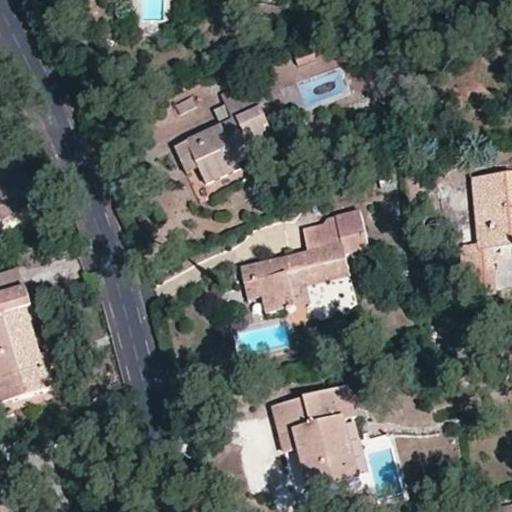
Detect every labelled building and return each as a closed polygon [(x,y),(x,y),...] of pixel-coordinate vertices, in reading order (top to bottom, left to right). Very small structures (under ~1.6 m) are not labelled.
[(318,61),(312,47),(295,54),(301,68),(318,61)] [(262,110),(251,86),(222,98),(233,123),(262,110)] [(271,130),(262,110),(233,123),(177,150),(183,165),(195,160),(200,172),(208,188),(243,172),(240,165),(274,149),(267,132),(271,130)] [(189,177),(200,172),(195,160),(183,165),(189,177)] [(0,180),(0,196),(11,211),(37,191),(20,166),(0,180)] [(511,178),(474,181),(477,230),(479,246),(464,248),(466,273),(496,271),(495,252),(511,250),(511,178)] [(0,196),(0,219),(11,211),(0,196)] [(369,252),(361,212),(332,220),(329,221),(324,226),(305,230),(309,253),(243,268),(247,288),(261,285),(263,300),(267,316),(295,310),(289,281),(348,267),(347,257),(369,252)] [(462,231),(464,248),(479,246),(477,230),(462,231)] [(350,278),(348,267),(289,281),(295,310),(311,306),(309,288),(350,278)] [(0,375),(2,382),(9,380),(15,402),(58,389),(46,356),(37,358),(33,347),(38,345),(27,311),(34,309),(27,289),(25,290),(19,270),(0,275),(0,375)] [(496,271),(466,273),(468,298),(497,296),(496,271)] [(250,302),(263,300),(261,285),(247,288),(250,302)] [(492,347),(489,318),(454,322),(458,351),(492,347)] [(45,343),(38,345),(33,347),(37,358),(46,356),(48,355),(45,343)] [(0,406),(15,402),(9,380),(2,382),(0,382),(0,406)] [(274,410),(281,439),(296,436),(301,452),(313,495),(362,482),(346,423),(358,419),(349,390),(274,410)] [(393,445),(390,433),(363,441),(366,452),(393,445)] [(286,456),(301,452),(296,436),(281,439),(286,456)] [(0,467),(0,511),(13,511),(4,489),(20,483),(12,462),(0,467)]
